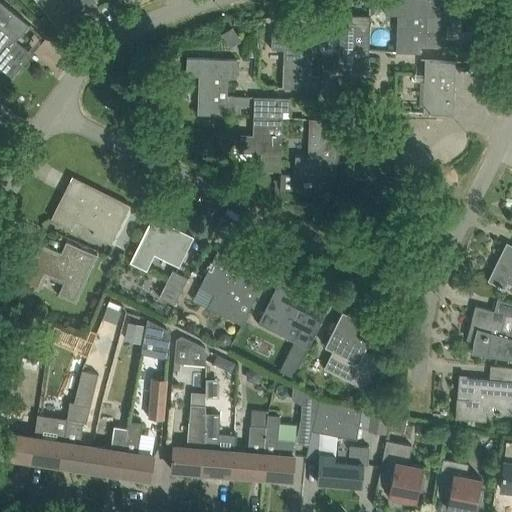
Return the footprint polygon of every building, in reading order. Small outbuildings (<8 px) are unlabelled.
[(29,23),(14,11),(0,0),(0,67),(12,76),(31,52),(16,40),(29,23)] [(36,0),(48,14),(49,13),(61,27),(74,17),(75,19),(82,13),(81,12),(95,0),(36,0)] [(445,46),(446,31),(446,0),(386,0),(386,13),(399,14),(397,52),(421,53),(421,45),(445,46)] [(369,57),(369,51),(370,15),(329,13),(328,31),(340,31),(339,70),(375,71),(376,57),(369,57)] [(223,33),(229,43),(238,37),(233,28),(223,33)] [(313,74),(313,68),(314,32),(272,31),(272,49),(284,49),(283,87),(319,88),(319,75),(313,74)] [(484,37),(471,37),(471,46),(484,46),(484,37)] [(228,96),(228,95),(228,77),(237,78),(238,59),(187,57),(187,75),(199,75),(198,114),(227,115),(227,114),(228,96)] [(425,59),(423,111),(454,112),(456,60),(425,59)] [(228,96),(227,114),(241,115),(241,106),(248,106),(249,96),(228,96)] [(240,152),(260,152),(282,153),(283,111),(290,111),(291,98),(254,96),(253,134),(241,134),(240,152)] [(296,155),(295,173),(315,174),(337,175),(339,133),(345,133),(346,119),(310,118),(308,156),(296,155)] [(390,179),(390,177),(392,127),(366,126),(364,178),(390,179)] [(282,153),(260,152),(260,170),(281,171),(282,153)] [(315,174),(295,173),(281,173),(280,188),(315,190),(315,174)] [(52,218),(70,227),(72,228),(77,218),(96,227),(92,234),(111,244),(122,222),(131,204),(83,181),(75,197),(65,192),(52,218)] [(393,183),(390,183),(377,183),(377,196),(389,196),(393,196),(393,183)] [(179,266),(185,254),(194,236),(153,216),(144,234),(130,261),(147,270),(155,254),(179,266)] [(23,283),(40,291),(47,275),(63,282),(58,295),(76,302),(97,254),(67,241),(62,252),(41,243),(23,283)] [(488,280),(505,288),(508,282),(511,283),(511,248),(505,245),(488,280)] [(219,248),(212,261),(200,286),(214,293),(208,307),(242,324),(268,273),(219,248)] [(172,270),(159,297),(174,305),(188,277),(172,270)] [(280,279),(271,297),(265,310),(280,318),(274,331),(309,348),(322,320),(309,314),(318,298),(280,279)] [(20,308),(31,313),(38,300),(26,294),(21,305),(20,308)] [(511,358),(511,302),(498,298),(495,310),(476,305),(468,332),(475,334),(474,339),(472,352),(492,355),(511,358)] [(121,310),(108,306),(103,318),(116,323),(121,310)] [(320,343),(333,349),(325,368),(347,379),(365,388),(374,369),(359,361),(376,327),(343,310),(330,337),(324,334),(320,343)] [(141,343),(145,325),(128,321),(124,339),(141,343)] [(169,347),(170,342),(167,341),(169,330),(149,326),(147,338),(145,337),(144,342),(169,347)] [(221,333),(218,338),(220,343),(225,346),(230,344),(232,339),(230,334),(226,332),(221,333)] [(176,339),(175,362),(206,364),(206,347),(182,336),(176,339)] [(225,365),(227,370),(232,372),(236,362),(228,358),(225,365)] [(295,377),(300,366),(285,359),(280,370),(295,377)] [(485,412),(510,414),(511,413),(511,366),(511,367),(491,365),(490,379),(462,376),(460,398),(457,398),(456,416),(476,417),(485,418),(485,412)] [(61,465),(90,469),(94,446),(79,444),(83,420),(82,420),(85,406),(90,407),(99,373),(83,369),(75,401),(70,400),(68,417),(66,430),(64,441),(61,465)] [(152,376),(148,417),(164,419),(168,378),(152,376)] [(203,395),(218,395),(219,376),(204,376),(203,395)] [(300,421),(314,424),(319,400),(293,385),(292,398),(303,403),(301,419),(300,421)] [(362,407),(319,400),(314,424),(312,430),(321,432),(321,434),(319,453),(319,461),(317,481),(362,485),(364,464),(369,464),(370,446),(350,445),(349,462),(334,461),(334,455),(338,436),(355,439),(355,438),(357,438),(362,407)] [(172,469),(202,472),(203,448),(205,425),(205,404),(191,403),(187,446),(174,445),(172,469)] [(202,472),(231,474),(233,450),(218,449),(220,426),(217,426),(218,414),(206,413),(207,405),(205,404),(205,425),(203,448),(202,472)] [(390,414),(372,411),(369,429),(368,430),(386,433),(390,414)] [(408,416),(392,413),(389,429),(404,432),(408,416)] [(295,455),(295,442),(295,440),(278,439),(279,416),(267,415),(266,426),(265,430),(261,476),(293,479),(295,455)] [(125,438),(124,451),(123,451),(119,474),(150,479),(154,455),(138,453),(143,422),(128,420),(127,428),(125,438)] [(265,430),(266,426),(249,425),(247,451),(233,450),(231,474),(261,476),(265,430)] [(119,474),(123,451),(124,451),(125,438),(127,428),(114,426),(111,449),(94,446),(90,469),(119,474)] [(449,428),(447,440),(459,442),(462,430),(449,428)] [(31,436),(24,435),(4,432),(1,455),(27,459),(31,436)] [(64,441),(31,436),(27,459),(61,465),(64,441)] [(390,485),(388,495),(397,496),(397,500),(412,503),(412,504),(413,504),(414,500),(417,500),(419,489),(422,490),(425,477),(421,477),(424,465),(408,462),(412,444),(387,439),(378,483),(390,485)] [(511,441),(507,441),(503,468),(501,488),(511,489),(511,441)] [(448,497),(446,507),(455,508),(455,511),(472,511),(473,511),(474,511),(477,501),(480,502),(483,489),(479,488),(481,477),(466,474),(469,463),(443,458),(436,495),(448,497)]
